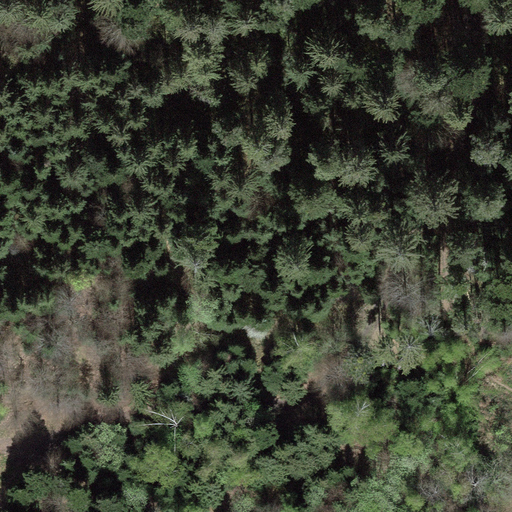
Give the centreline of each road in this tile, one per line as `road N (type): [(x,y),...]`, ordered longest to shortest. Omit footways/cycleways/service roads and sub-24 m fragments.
road 1 (track): [(434,237),(378,291),(345,361),(298,398),(133,406),(39,442),(0,496)]
road 2 (track): [(468,3),(466,114),(434,237)]
